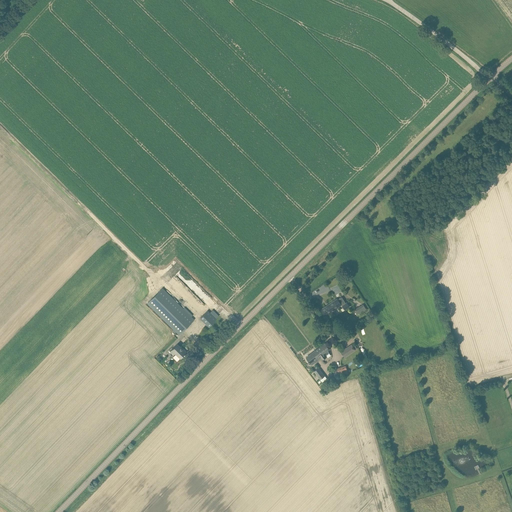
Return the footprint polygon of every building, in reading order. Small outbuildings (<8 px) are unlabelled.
[(176,276),(184,285),(180,289),(195,304),(199,300),(203,304),(211,297),(184,269),(176,276)] [(194,319),(162,288),(147,303),(179,334),(194,319)] [(337,299),(321,309),(325,316),(326,315),(341,305),(342,305),(345,310),(350,307),(347,303),(346,303),(342,297),(338,300),(337,299)] [(358,313),(366,309),(363,304),(356,309),(358,313)] [(216,319),(207,311),(200,318),(209,326),(216,319)] [(187,352),(183,348),(182,349),(177,343),(169,351),(173,355),(175,353),(176,354),(172,357),(177,361),(180,358),(187,352)] [(315,350),(321,358),(322,360),(327,356),(326,356),(329,353),(328,350),(329,349),(325,343),(315,350)] [(354,343),(352,344),(341,352),(344,357),(357,348),(354,343)] [(321,358),(315,350),(306,357),(312,365),(321,358)] [(338,368),(340,375),(348,373),(345,366),(338,368)] [(320,379),(325,376),(319,368),(314,371),(320,379)]
